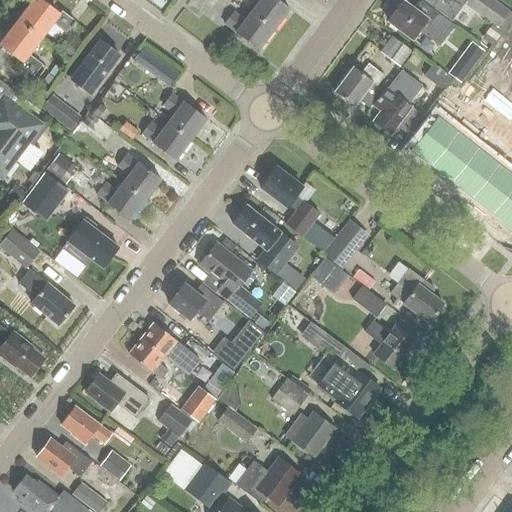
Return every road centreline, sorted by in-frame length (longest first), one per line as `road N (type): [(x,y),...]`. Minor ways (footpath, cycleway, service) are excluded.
road 1 (residential): [(0,455),(268,112)]
road 2 (residential): [(509,303),(268,112)]
road 3 (residential): [(351,511),(509,303)]
road 4 (residential): [(268,112),(116,0)]
road 5 (residential): [(268,112),(349,0)]
